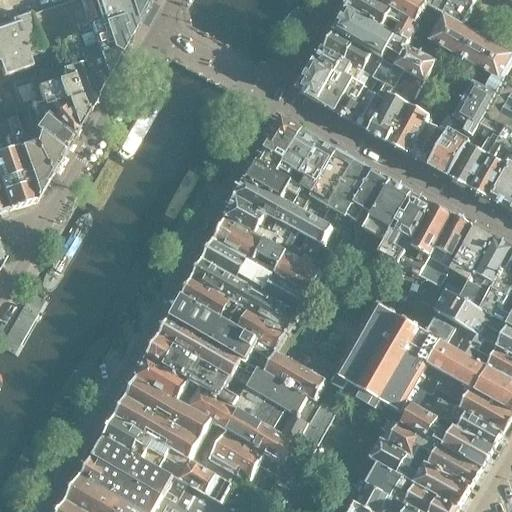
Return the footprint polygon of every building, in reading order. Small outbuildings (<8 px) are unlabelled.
[(90,34),(89,32),(78,0),(29,17),(44,62),(45,66),(65,59),(60,44),(74,39),(80,37),(90,34)] [(104,27),(95,0),(78,0),(89,32),(104,27)] [(118,62),(138,25),(136,24),(128,0),(95,0),(104,27),(89,32),(90,34),(105,78),(107,80),(118,62)] [(150,2),(148,1),(147,0),(128,0),(136,24),(138,25),(150,2)] [(281,0),(280,2),(296,11),(302,0),(281,0)] [(388,50),(400,57),(405,48),(412,37),(418,25),(416,24),(374,0),(354,0),(352,5),(335,34),(382,60),(388,50)] [(426,5),(417,0),(374,0),(416,24),(426,5)] [(472,5),(462,0),(417,0),(426,5),(444,15),(456,22),(460,25),(472,5)] [(511,0),(462,0),(472,5),(474,0),(502,0),(511,5),(511,36),(504,50),(503,50),(488,76),(493,78),(499,82),(511,58),(511,0)] [(311,16),(315,9),(308,6),(304,12),(311,16)] [(441,49),(456,22),(444,15),(429,42),(441,49)] [(44,62),(29,17),(0,26),(0,71),(2,77),(44,62)] [(453,56),(468,29),(460,25),(456,22),(441,49),(453,56)] [(465,62),(479,36),(468,29),(453,56),(465,62)] [(105,78),(90,34),(80,37),(84,51),(79,53),(93,94),(97,97),(107,80),(105,78)] [(362,71),(368,60),(377,69),(373,78),(377,80),(376,80),(385,86),(394,90),(403,72),(395,67),(382,60),(335,34),(325,51),(344,62),(352,66),(362,71)] [(476,69),(491,43),(479,36),(465,62),(476,69)] [(93,94),(79,53),(74,39),(60,44),(65,59),(84,113),(87,115),(97,97),(93,94)] [(488,76),(503,50),(491,43),(476,69),(488,76)] [(424,83),(434,65),(405,48),(400,57),(395,67),(403,72),(424,83)] [(321,105),(344,62),(325,51),(300,93),(321,105)] [(65,59),(45,66),(31,70),(33,78),(43,107),(51,105),(65,100),(74,129),(78,131),(87,115),(84,113),(65,59)] [(337,115),(355,81),(346,76),(352,66),(344,62),(321,105),(337,115)] [(353,124),(369,94),(376,80),(377,80),(373,78),(368,75),(363,86),(355,81),(337,115),(353,124)] [(154,84),(150,90),(119,147),(118,148),(118,150),(118,151),(118,153),(118,154),(119,156),(120,157),(121,158),(123,159),(124,159),(126,160),(127,160),(129,159),(130,159),(132,158),(133,157),(134,156),(166,99),(168,92),(170,87),(171,84),(170,82),(169,79),(168,78),(168,77),(167,77),(165,77),(163,77),(160,78),(158,80),(154,84)] [(33,132),(38,136),(32,147),(50,180),(73,140),(45,117),(53,108),(51,105),(43,107),(33,78),(12,85),(22,116),(27,130),(30,130),(31,135),(33,132)] [(485,119),(505,85),(499,82),(493,78),(484,93),(472,86),(453,121),(464,127),(461,133),(473,140),(476,135),(485,119)] [(511,83),(507,81),(505,85),(485,119),(506,130),(511,133),(511,83)] [(370,134),(390,97),(394,90),(385,86),(378,99),(369,94),(353,124),(370,134)] [(409,156),(426,124),(429,119),(390,97),(370,134),(389,145),(390,145),(409,156)] [(74,129),(65,100),(51,105),(53,108),(45,117),(73,140),(78,131),(74,129)] [(226,112),(223,116),(199,160),(199,161),(200,163),(200,164),(201,165),(202,166),(204,167),(205,167),(207,168),(208,167),(210,167),(211,167),(236,123),(238,118),(239,114),(239,112),(238,110),(238,109),(237,107),(236,107),(234,107),(232,107),(231,108),(229,109),(226,112)] [(50,180),(32,147),(27,130),(22,116),(5,122),(11,138),(35,205),(35,204),(50,180)] [(481,155),(469,148),(451,179),(471,190),(506,130),(485,119),(476,135),(489,142),(481,155)] [(430,168),(449,134),(453,127),(442,120),(437,130),(426,124),(409,156),(430,168)] [(287,164),(305,135),(288,125),(284,122),(282,126),(282,127),(266,152),(287,164)] [(491,201),(511,166),(500,159),(505,151),(511,154),(511,133),(506,130),(471,190),(491,201)] [(451,179),(469,148),(462,144),(463,141),(449,134),(430,168),(451,179)] [(298,186),(322,145),(305,135),(287,164),(280,176),(298,186)] [(35,205),(11,138),(3,140),(8,154),(0,156),(0,191),(7,212),(8,213),(35,205)] [(314,198),(339,154),(322,145),(298,186),(297,188),(314,198)] [(511,213),(511,211),(511,154),(505,151),(500,159),(511,166),(491,201),(511,213)] [(280,176),(287,164),(266,152),(266,153),(260,164),(259,165),(280,176)] [(322,224),(357,164),(339,154),(314,198),(304,214),(322,224)] [(124,167),(107,158),(83,200),(100,209),(124,167)] [(350,219),(374,175),(357,164),(322,224),(331,230),(340,235),(350,219)] [(191,170),(188,175),(163,218),(175,225),(200,181),(202,177),(203,173),(203,171),(203,169),(202,167),(201,166),(200,165),(199,165),(197,166),(195,166),(193,167),(191,170)] [(314,198),(297,188),(298,186),(280,176),(259,165),(256,171),(250,181),(249,183),(304,214),(314,198)] [(373,218),(393,185),(374,175),(350,219),(358,224),(365,213),(373,218)] [(331,230),(322,224),(304,214),(249,183),(238,201),(321,247),(325,242),(328,235),(331,230)] [(380,257),(413,196),(393,184),(393,185),(373,218),(358,245),(380,257)] [(415,244),(435,208),(413,196),(380,257),(399,268),(401,269),(408,257),(408,256),(398,250),(405,238),(415,244)] [(321,247),(238,201),(228,221),(324,276),(326,277),(338,257),(321,247)] [(420,279),(454,219),(435,208),(415,244),(412,249),(424,257),(420,264),(408,257),(401,269),(420,279)] [(42,285),(42,287),(44,290),(46,292),(49,293),(53,293),(54,292),(57,291),(59,288),(90,233),(91,230),(92,227),(93,224),(93,221),(93,219),(93,217),(92,214),(92,211),(87,213),(85,214),(82,215),(80,217),(78,219),(76,221),(74,224),(43,279),(42,282),(42,285)] [(440,290),(474,230),(455,219),(454,219),(420,279),(440,290)] [(324,276),(228,221),(216,244),(312,296),(324,276)] [(460,302),(494,241),(474,230),(440,290),(460,302)] [(332,246),(336,239),(328,235),(325,242),(332,246)] [(480,313),(492,291),(511,255),(511,251),(494,241),(460,302),(480,313)] [(312,296),(216,244),(206,261),(301,314),(312,296)] [(511,255),(492,291),(511,302),(511,255)] [(301,314),(206,261),(195,281),(290,334),(301,314)] [(109,315),(124,323),(152,274),(137,265),(109,315)] [(511,302),(492,291),(480,313),(460,302),(440,290),(420,279),(401,269),(399,268),(389,286),(460,327),(482,340),(497,348),(511,356),(511,302)] [(290,334),(195,281),(184,301),(278,355),(290,334)] [(48,305),(30,295),(0,348),(18,358),(48,305)] [(278,355),(184,301),(184,302),(185,302),(183,306),(182,305),(181,306),(181,307),(182,308),(177,316),(176,316),(175,317),(176,317),(174,321),(310,400),(322,407),(334,386),(308,372),(278,355)] [(511,420),(511,356),(497,348),(494,354),(478,346),(482,340),(460,327),(456,334),(426,317),(421,326),(417,324),(416,326),(409,322),(410,320),(406,317),(404,320),(395,315),(396,313),(393,311),(392,313),(383,307),(384,305),(380,303),(378,308),(379,308),(374,317),(372,315),(370,319),(372,320),(368,328),(365,326),(363,329),(366,331),(362,340),(358,338),(357,341),(360,343),(355,352),(352,350),(350,353),(353,355),(348,364),(345,362),(343,365),(346,367),(344,371),(340,369),(339,371),(343,373),(340,379),(333,375),(337,368),(317,357),(308,372),(334,386),(348,394),(373,409),(404,427),(424,392),(428,394),(429,393),(428,393),(432,387),(460,404),(464,397),(469,399),(466,405),(470,407),(468,410),(464,408),(461,412),(503,436),(511,420)] [(310,400),(174,321),(173,320),(172,322),(173,323),(171,326),(170,326),(170,327),(166,335),(165,335),(165,336),(163,340),(163,339),(162,340),(260,396),(272,403),(299,419),(310,400)] [(59,398),(72,406),(110,338),(97,330),(59,398)] [(260,396),(162,340),(159,345),(159,346),(159,347),(155,355),(154,355),(153,355),(153,357),(152,360),(151,360),(150,361),(151,361),(194,386),(206,392),(300,446),(311,426),(299,419),(272,403),(266,413),(254,406),(260,396)] [(196,464),(217,425),(195,412),(183,405),(194,386),(151,361),(139,380),(117,420),(106,440),(200,492),(235,511),(262,511),(267,505),(246,493),(196,464)] [(336,414),(348,394),(334,386),(322,407),(336,414)] [(300,446),(206,392),(195,412),(217,425),(230,432),(269,454),(267,457),(287,468),(288,466),(300,446)] [(495,451),(460,431),(457,429),(451,439),(446,437),(445,432),(449,425),(440,420),(442,416),(436,413),(440,406),(442,407),(444,402),(429,393),(428,394),(424,392),(404,427),(483,472),(495,451)] [(34,446),(48,454),(71,411),(57,403),(34,446)] [(503,436),(461,412),(449,405),(446,409),(442,407),(440,406),(436,413),(442,416),(440,420),(449,425),(451,426),(454,420),(463,425),(460,431),(495,451),(503,436)] [(325,433),(336,414),(322,407),(311,426),(325,433)] [(483,472),(404,427),(373,409),(368,417),(396,434),(390,445),(414,459),(420,448),(435,456),(429,467),(472,491),(483,472)] [(333,438),(325,433),(311,426),(300,446),(314,454),(322,458),(333,438)] [(251,484),(267,457),(269,454),(230,432),(212,462),(251,484)] [(472,491),(429,467),(414,459),(390,445),(376,437),(367,452),(376,457),(374,461),(382,466),(405,479),(420,487),(461,510),(472,491)] [(188,511),(200,492),(106,440),(94,459),(188,511)] [(303,474),(314,454),(300,446),(288,466),(303,474)] [(40,457),(27,450),(0,496),(0,497),(13,505),(40,457)] [(188,511),(94,459),(83,479),(141,511),(235,511),(200,492),(188,511)] [(279,511),(292,511),(311,479),(303,474),(288,466),(287,468),(272,496),(251,484),(246,493),(267,505),(279,511)] [(459,511),(461,510),(420,487),(412,501),(398,492),(405,479),(382,466),(370,486),(403,505),(410,508),(416,511),(459,511)] [(141,511),(83,479),(64,511),(141,511)] [(416,511),(410,508),(407,511),(399,511),(403,505),(370,486),(359,506),(369,511),(416,511)]
